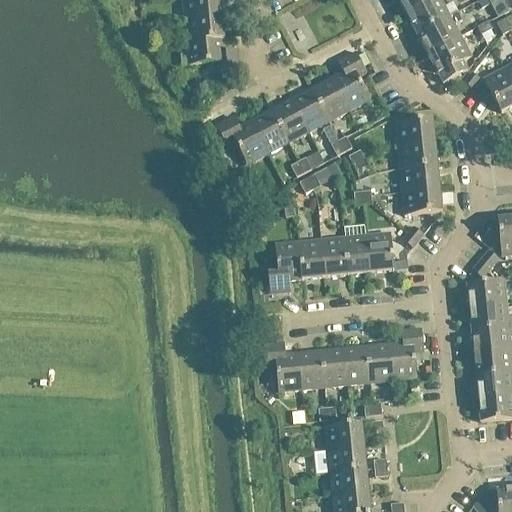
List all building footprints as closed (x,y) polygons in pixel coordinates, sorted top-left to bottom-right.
[(221,17),(219,0),(181,0),(184,20),(221,17)] [(342,8),(337,11),(330,0),(306,0),(275,19),(298,58),(352,25),(342,8)] [(432,0),(397,0),(405,14),(432,0)] [(449,17),(439,0),(432,0),(405,14),(416,35),(449,17)] [(487,0),(480,0),(477,2),(481,10),(490,5),(487,0)] [(459,37),(454,26),(461,22),(456,13),(449,17),(416,35),(426,55),(459,37)] [(223,39),(221,17),(184,20),(186,43),(223,39)] [(509,32),(503,21),(496,25),(502,36),(509,32)] [(495,37),(488,22),(476,28),(486,46),(495,37)] [(247,37),(246,28),(234,29),(235,38),(247,37)] [(462,63),(470,58),(459,37),(426,55),(442,85),(467,72),(462,63)] [(225,53),(223,39),(186,43),(188,66),(214,64),(215,73),(238,71),(236,51),(225,53)] [(369,102),(357,79),(365,74),(355,54),(337,63),(342,73),(331,80),(348,113),(369,102)] [(511,65),(503,70),(511,86),(511,65)] [(511,107),(511,86),(503,70),(483,81),(500,114),(511,107)] [(471,90),(478,80),(472,74),(464,84),(471,90)] [(219,76),(210,77),(211,88),(220,87),(219,76)] [(348,113),(331,80),(311,90),(328,123),(348,113)] [(328,123),(311,90),(290,101),(308,134),(328,123)] [(308,134),(290,101),(270,112),(288,145),(308,134)] [(288,145),(270,112),(250,122),(267,156),(288,145)] [(250,122),(238,129),(233,119),(215,128),(217,131),(226,148),(234,144),(247,166),(267,156),(250,122)] [(434,144),(431,121),(394,125),(397,148),(434,144)] [(351,149),(345,138),(338,142),(344,153),(351,149)] [(344,153),(338,142),(330,146),(336,157),(344,153)] [(436,167),(434,144),(397,148),(399,171),(436,167)] [(352,165),(363,159),(359,152),(348,158),(352,165)] [(367,167),(363,159),(352,165),(356,173),(367,167)] [(311,171),(305,160),(297,163),(303,175),(311,171)] [(303,175),(297,163),(290,167),(296,179),(303,175)] [(438,190),(436,167),(399,171),(401,194),(438,190)] [(320,187),(314,176),(306,180),(312,191),(320,187)] [(305,195),(312,191),(306,180),(299,184),(305,195)] [(282,184),(274,188),(280,198),(288,194),(282,184)] [(441,213),(438,190),(401,194),(403,217),(441,213)] [(371,205),(370,192),(361,193),(363,206),(371,205)] [(363,206),(361,193),(353,194),(354,207),(363,206)] [(292,206),(283,208),(285,221),(294,219),(292,206)] [(511,256),(511,219),(497,221),(501,258),(511,256)] [(423,237),(413,228),(407,235),(417,243),(423,237)] [(393,272),(389,235),(366,237),(370,274),(393,272)] [(417,243),(407,235),(402,242),(412,250),(417,243)] [(370,274),(366,237),(343,239),(347,277),(370,274)] [(347,277),(343,239),(321,242),(324,279),(347,277)] [(324,279),(321,242),(298,244),(302,281),(324,279)] [(288,282),(302,281),(298,244),(274,246),(277,272),(267,273),(269,293),(270,296),(278,295),(289,294),(288,282)] [(488,252),(483,259),(477,265),(487,273),(498,260),(488,252)] [(482,280),(487,273),(477,265),(472,272),(482,280)] [(506,305),(503,282),(466,285),(468,309),(506,305)] [(511,318),(507,319),(506,305),(468,309),(471,332),(511,327),(511,318)] [(510,351),(509,339),(511,339),(511,327),(471,332),(473,354),(510,351)] [(416,380),(413,355),(423,354),(420,331),(401,333),(402,344),(389,346),(392,383),(416,380)] [(301,392),(298,355),(284,356),(283,345),(263,347),(266,369),(275,368),(278,394),(301,392)] [(392,383),(389,346),(366,348),(370,385),(392,383)] [(370,385),(366,348),(343,350),(347,387),(370,385)] [(347,387),(343,350),(320,352),(324,390),(347,387)] [(511,364),(510,351),(473,354),(475,377),(511,373),(511,364)] [(324,390),(320,352),(298,355),(301,392),(324,390)] [(511,396),(511,373),(475,377),(477,400),(511,396)] [(418,385),(409,385),(411,401),(419,401),(418,385)] [(511,419),(511,396),(477,400),(480,423),(511,419)] [(381,417),(380,404),(371,405),(373,418),(381,417)] [(373,418),(371,405),(363,406),(364,418),(373,418)] [(336,421),(334,409),(326,410),(327,422),(336,421)] [(327,422),(326,410),(318,410),(319,423),(327,422)] [(303,412),(291,414),(292,426),(304,425),(303,412)] [(383,432),(382,423),(369,424),(370,433),(383,432)] [(363,448),(361,425),(324,429),(326,452),(363,448)] [(365,471),(363,448),(326,452),(328,474),(365,471)] [(386,469),(385,461),(373,462),(374,471),(386,469)] [(387,478),(386,469),(374,471),(374,479),(387,478)] [(368,493),(365,471),(328,474),(330,497),(368,493)] [(402,493),(436,489),(435,479),(401,483),(402,493)] [(511,511),(511,489),(496,491),(497,511),(511,511)] [(369,511),(368,494),(368,493),(330,497),(331,511),(369,511)] [(491,511),(482,500),(472,508),(475,511),(491,511)]
